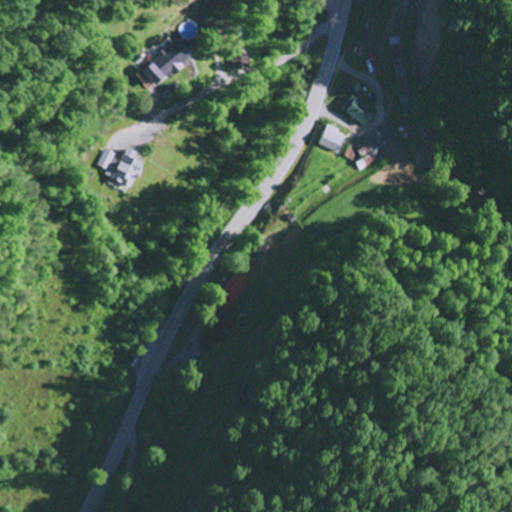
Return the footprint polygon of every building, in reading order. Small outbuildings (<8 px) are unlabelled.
[(380,39),(381,54),(390,54),(395,112),(403,111),(397,38),(380,39)] [(190,58),(179,42),(137,71),(147,86),(167,72),(168,73),(190,58)] [(335,112),(361,129),(371,114),(346,97),(335,112)] [(362,140),(369,151),(394,137),(387,125),(362,140)] [(343,136),(320,126),(312,144),(334,155),(343,136)] [(359,174),(376,158),(365,145),(347,161),(359,174)] [(99,167),(109,172),(105,180),(128,190),(139,164),(133,162),(137,154),(122,148),(119,156),(106,150),(99,167)]
